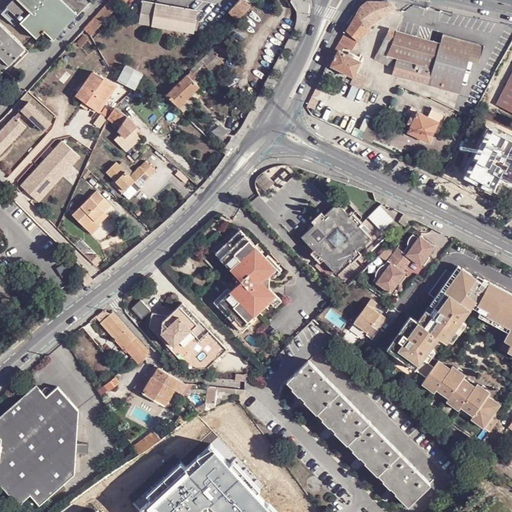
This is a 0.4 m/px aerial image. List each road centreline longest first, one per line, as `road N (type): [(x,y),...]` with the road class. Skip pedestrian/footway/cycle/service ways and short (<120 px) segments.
road 1 (residential): [(313,148),(511,246)]
road 2 (residential): [(363,498),(267,396),(321,338)]
road 3 (residential): [(241,385),(184,378),(107,288)]
road 4 (residential): [(107,288),(228,177)]
road 5 (residential): [(0,377),(107,288)]
road 6 (residential): [(288,116),(351,0)]
